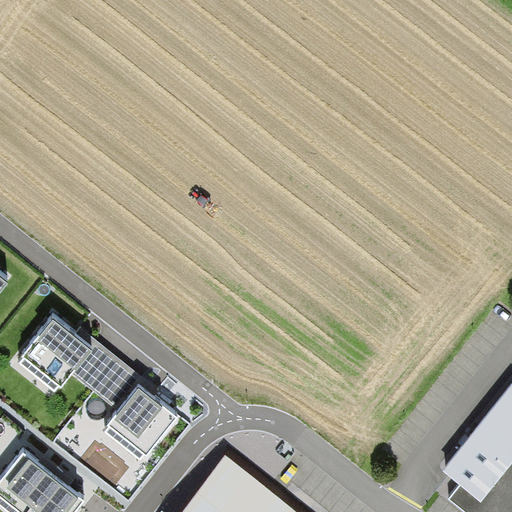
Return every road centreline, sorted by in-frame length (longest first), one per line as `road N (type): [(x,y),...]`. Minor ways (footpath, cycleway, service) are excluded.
road 1 (residential): [(229,419),(215,394),(0,223)]
road 2 (residential): [(393,511),(293,433),(264,418),(229,419)]
road 3 (residential): [(229,419),(144,511)]
